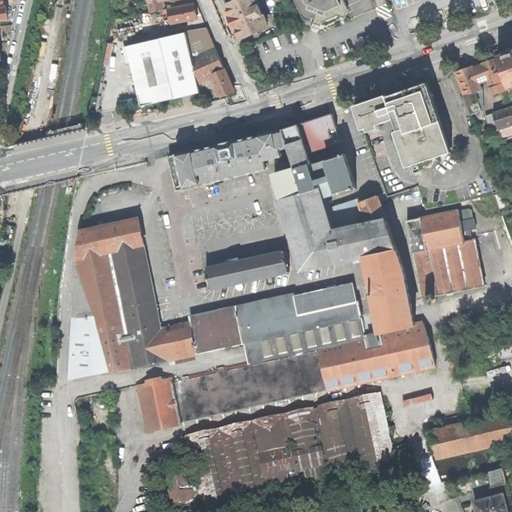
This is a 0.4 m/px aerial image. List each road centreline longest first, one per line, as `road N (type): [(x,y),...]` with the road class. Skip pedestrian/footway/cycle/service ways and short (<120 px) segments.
road 1 (primary): [(257,109),(511,29)]
road 2 (primary): [(0,171),(257,109)]
road 3 (primary): [(254,102),(0,162)]
